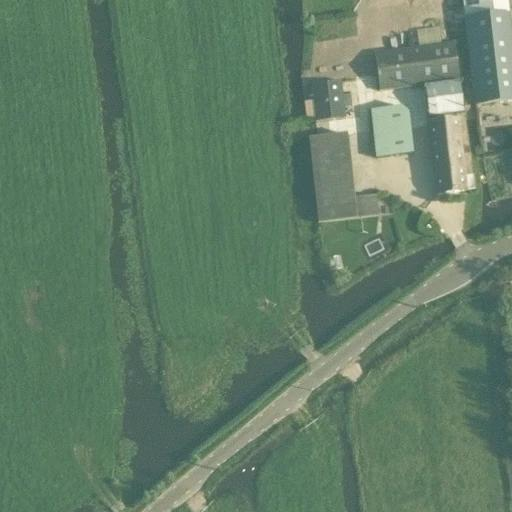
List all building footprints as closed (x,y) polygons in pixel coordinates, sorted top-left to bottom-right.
[(476,106),(498,103),(511,101),(511,45),(508,13),(506,0),(462,0),(465,19),(476,106)] [(379,92),(458,81),(453,43),(374,54),(379,92)] [(427,119),(463,114),(458,82),(423,87),(427,119)] [(316,122),(345,119),(341,83),(312,86),(316,122)] [(378,159),(414,154),(409,115),(401,107),(372,111),(378,159)] [(437,195),(474,190),(472,176),(464,177),(457,120),(428,123),(437,195)] [(347,135),(309,139),(319,224),(378,218),(376,196),(354,199),(347,135)]
